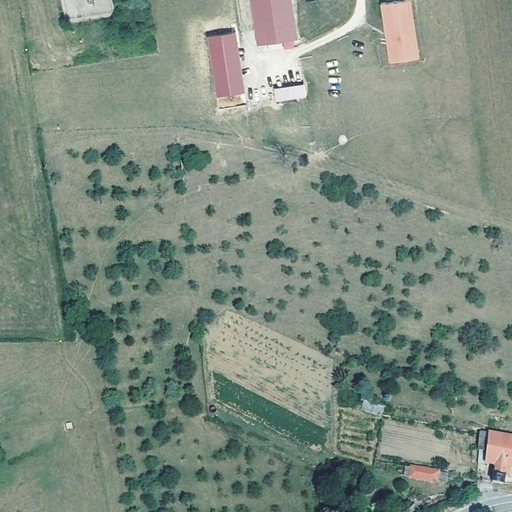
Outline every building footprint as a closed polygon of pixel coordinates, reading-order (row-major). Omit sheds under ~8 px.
[(111,10),(109,0),(88,0),(89,2),(95,1),(97,12),(111,10)] [(250,0),(256,41),(296,35),(290,0),(250,0)] [(405,0),(381,4),(390,60),(420,55),(410,0),(405,0)] [(243,95),(237,33),(208,36),(215,98),(243,95)] [(306,97),(304,84),(273,89),(276,103),(306,97)] [(362,406),(383,414),(384,411),(387,404),(365,396),(362,406)] [(506,467),(509,467),(511,467),(511,436),(507,435),(483,430),(480,449),(478,463),(484,464),(484,463),(495,465),(491,481),(492,481),(503,484),(504,477),(506,467)] [(435,482),(438,471),(406,465),(404,475),(435,482)]
